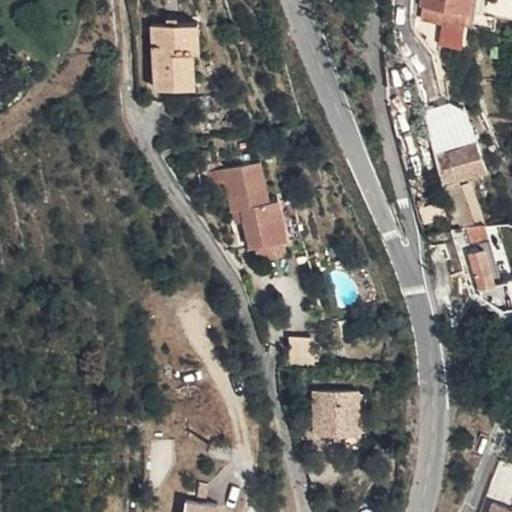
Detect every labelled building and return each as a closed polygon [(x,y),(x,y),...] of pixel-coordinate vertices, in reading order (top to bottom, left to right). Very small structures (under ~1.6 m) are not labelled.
[(437,11),(474,18),(476,6),(445,0),(431,0),(430,9),(437,11)] [(153,21),(162,85),(200,80),(195,41),(204,40),(200,14),(153,21)] [(451,142),(453,152),(462,175),(491,164),(478,131),(451,142)] [(262,245),(293,240),(292,238),(284,196),(274,198),(265,160),(217,168),(221,189),(235,186),(239,204),(242,204),(243,208),(249,208),(250,215),(256,246),(262,245)] [(292,238),(309,235),(300,193),(284,196),(292,238)] [(469,222),(472,233),(496,226),(494,218),(469,222)] [(448,225),(451,239),(462,235),(459,224),(448,225)] [(474,241),(498,236),(496,226),(472,233),(474,241)] [(464,244),(462,235),(451,239),(453,246),(464,244)] [(509,285),(498,236),(474,241),(485,290),(509,285)] [(295,254),(293,240),(262,245),(266,259),(295,254)] [(317,360),(318,332),(293,331),(292,359),(317,360)] [(306,384),(315,424),(362,414),(353,374),(306,384)] [(181,448),(180,434),(157,434),(157,448),(181,448)] [(511,511),(511,494),(497,488),(488,511),(511,511)]
